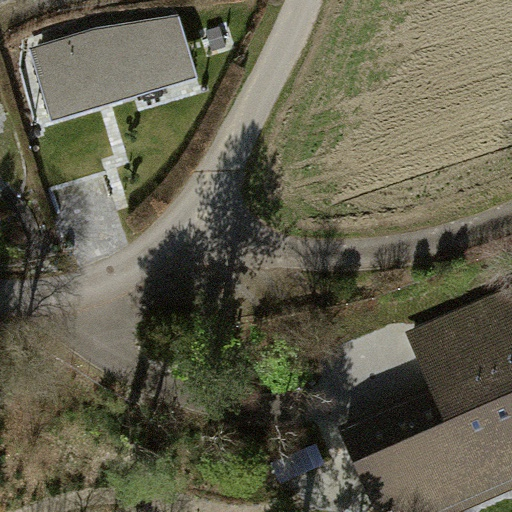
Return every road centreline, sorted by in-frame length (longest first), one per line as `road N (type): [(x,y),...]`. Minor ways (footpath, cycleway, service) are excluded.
road 1 (track): [(198,220),(303,241),(406,240),(511,215)]
road 2 (track): [(316,0),(198,220)]
